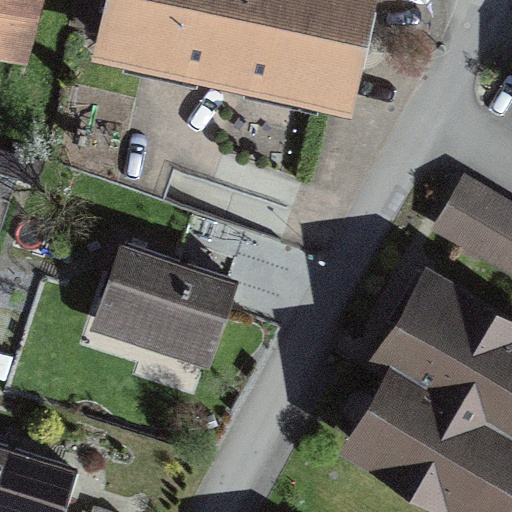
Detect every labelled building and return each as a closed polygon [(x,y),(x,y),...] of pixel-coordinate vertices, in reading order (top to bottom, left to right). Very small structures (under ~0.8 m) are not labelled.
[(28,0),(0,0),(0,45),(16,50),(28,0)] [(115,0),(106,45),(341,95),(361,0),(115,0)] [(0,169),(0,227),(17,175),(0,169)] [(511,206),(467,180),(440,224),(511,266),(511,206)] [(126,242),(103,310),(208,344),(230,276),(126,242)] [(355,441),(475,511),(498,474),(511,470),(511,324),(430,276),(383,355),(400,365),(355,441)] [(0,442),(0,511),(54,511),(69,465),(0,442)]
